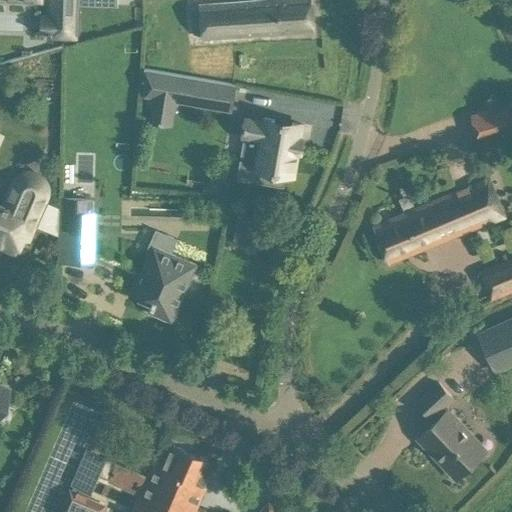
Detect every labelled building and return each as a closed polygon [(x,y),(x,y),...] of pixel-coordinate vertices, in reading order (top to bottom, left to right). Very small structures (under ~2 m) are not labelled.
[(0,0),(22,1),(22,0),(53,0),(53,19),(65,19),(65,35),(52,34),(52,31),(48,31),(48,35),(52,35),(74,35),(74,34),(80,34),(81,6),(116,7),(116,31),(116,29),(143,22),(142,0),(0,0)] [(203,37),(294,31),(314,30),(312,0),(238,0),(201,2),(203,37)] [(176,108),(177,100),(231,110),(235,84),(146,68),(145,68),(144,96),(145,96),(152,98),(151,104),(176,108)] [(511,103),(471,115),(479,142),(511,132),(511,103)] [(244,164),(240,191),(281,198),(285,173),(294,175),(298,152),(301,152),(303,138),(300,138),(303,124),(292,122),(292,121),(275,118),(275,119),(265,117),(264,121),(246,118),(243,135),(261,139),(256,166),(244,164)] [(37,170),(33,169),(29,169),(24,169),(20,170),(17,172),(13,175),(11,178),(0,203),(0,202),(0,245),(16,253),(23,237),(28,239),(46,197),(49,198),(50,194),(50,190),(50,186),(48,182),(46,178),(44,175),(40,172),(37,170)] [(390,264),(504,216),(488,177),(373,226),(390,264)] [(94,211),(87,211),(60,211),(59,261),(93,262),(94,211)] [(253,233),(256,216),(239,213),(239,214),(233,213),(231,221),(238,222),(236,232),(234,241),(247,243),(249,233),(253,233)] [(172,321),(196,264),(153,245),(132,294),(152,303),(148,310),(172,321)] [(511,257),(498,263),(479,271),(491,300),(511,291),(511,257)] [(495,373),(503,369),(511,364),(511,316),(476,332),(495,373)] [(431,417),(453,397),(439,381),(417,402),(431,417)] [(0,406),(8,387),(0,383),(0,406)] [(456,478),(471,464),(487,450),(448,409),(418,437),(456,478)] [(133,511),(193,511),(205,486),(203,485),(213,461),(173,444),(162,467),(154,464),(133,511)] [(107,458),(107,457),(87,448),(59,511),(104,511),(107,505),(89,497),(90,492),(92,493),(100,474),(107,458)] [(281,511),(269,502),(260,511),(281,511)]
